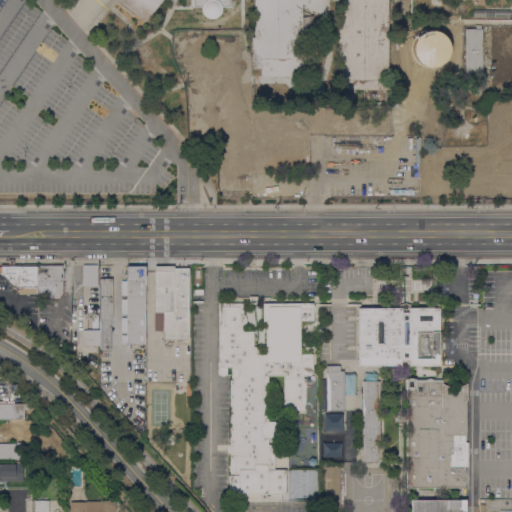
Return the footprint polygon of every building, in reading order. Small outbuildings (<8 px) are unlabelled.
[(161,0),(143,22),(116,0),(161,0)] [(230,0),(231,8),(221,8),(221,11),(220,13),(218,16),(214,18),(210,19),(208,18),(205,17),(203,14),(202,10),(203,7),(192,7),(192,0),(230,0)] [(308,0),(308,4),(301,4),(301,18),(312,16),(316,35),(302,38),(302,69),(292,69),(292,77),(261,77),(261,69),(251,69),(251,38),(254,38),(254,0),(308,0)] [(386,0),(387,89),(337,89),(337,0),(386,0)] [(482,78),(466,78),(466,73),(463,73),(463,55),(466,55),(466,50),(463,50),(463,29),(476,29),(476,26),(480,26),(480,29),(482,29),(482,78)] [(409,45),(409,28),(454,28),(454,45),(409,45)] [(215,51),(215,41),(209,41),(209,37),(215,37),(215,35),(238,35),(238,51),(215,51)] [(203,36),(203,52),(179,52),(179,36),(203,36)] [(454,54),(454,71),(409,71),(409,54),(454,54)] [(511,57),(504,57),(503,74),(511,74),(511,57)] [(236,61),(236,77),(193,78),(193,61),(236,61)] [(237,87),(237,103),(193,103),(193,87),(237,87)] [(238,115),(238,132),(193,132),(193,114),(238,115)] [(305,114),(305,135),(261,135),(261,114),(305,114)] [(390,114),(390,130),(324,130),(324,114),(390,114)] [(306,145),(306,161),(258,161),(258,145),(306,145)] [(241,191),(224,191),(224,146),(241,146),(241,191)] [(450,195),(435,195),(435,151),(451,151),(450,195)] [(478,195),(461,195),(461,151),(478,151),(478,195)] [(504,195),(488,195),(488,151),(504,151),(504,195)] [(13,288),(0,273),(0,268),(1,268),(1,265),(37,264),(37,288),(13,288)] [(37,264),(63,264),(64,281),(65,282),(65,284),(64,284),(64,293),(59,299),(50,299),(50,293),(37,294),(37,288),(37,264)] [(81,264),(99,264),(99,273),(97,273),(97,286),(96,286),(96,296),(87,295),(87,286),(82,286),(82,274),(81,274),(81,266),(81,264)] [(145,344),(127,344),(127,266),(145,266),(145,344)] [(189,340),(163,340),(163,331),(154,331),(154,266),(173,266),(173,268),(189,268),(189,340)] [(410,278),(401,278),(401,267),(410,267),(410,278)] [(112,319),(111,319),(111,350),(100,350),(100,319),(99,319),(99,279),(112,279),(112,319)] [(274,445),(274,471),(285,471),(285,495),(229,494),(230,375),(218,375),(219,304),(241,304),(241,321),(245,321),(245,326),(243,326),(243,332),(253,332),(253,347),(258,347),(258,354),(267,354),(268,321),(263,321),(263,303),(312,303),(312,321),(300,321),(300,354),(312,354),(312,373),(311,373),(311,376),(303,376),(303,378),(288,378),(288,376),(268,376),(268,422),(276,422),(276,438),(268,438),(268,445),(274,445)] [(400,366),(358,367),(358,350),(357,350),(357,349),(356,348),(356,347),(357,346),(359,346),(358,320),(357,320),(357,319),(356,319),(356,318),(356,317),(356,316),(358,316),(358,308),(399,308),(399,305),(400,305),(401,305),(402,304),(405,304),(407,304),(408,305),(409,305),(409,309),(438,309),(439,366),(409,367),(409,365),(401,365),(400,366)] [(85,330),(99,330),(99,346),(86,346),(85,330)] [(326,366),(339,366),(339,371),(343,371),(343,375),(354,374),(354,395),(343,395),(343,410),(326,411),(326,366)] [(305,410),(284,410),(284,379),(305,379),(305,410)] [(406,488),(406,389),(405,389),(405,380),(425,380),(428,379),(430,379),(432,379),(433,380),(442,380),(442,383),(447,387),(453,388),(456,388),(460,387),(467,384),(466,436),(465,436),(465,443),(468,443),(468,488),(406,488)] [(379,463),(363,463),(363,382),(379,382),(379,463)] [(0,404),(29,404),(29,410),(24,410),(24,420),(0,420),(0,404)] [(323,413),(323,430),(341,430),(342,414),(323,413)] [(0,443),(17,444),(17,443),(23,443),(23,446),(23,459),(0,459),(0,443)] [(322,456),(340,456),(339,443),(321,444),(322,456)] [(324,511),(325,467),(340,467),(340,463),(344,463),(344,468),(340,468),(340,511),(324,511)] [(0,464),(0,481),(23,481),(22,464),(0,464)] [(34,511),(34,500),(49,500),(49,511),(34,511)] [(411,511),(411,500),(465,501),(465,511),(411,511)] [(102,501),(115,501),(115,510),(115,511),(70,511),(70,502),(102,502),(102,501)]
